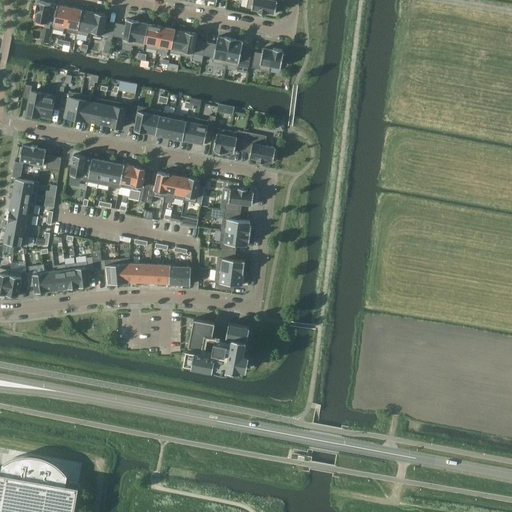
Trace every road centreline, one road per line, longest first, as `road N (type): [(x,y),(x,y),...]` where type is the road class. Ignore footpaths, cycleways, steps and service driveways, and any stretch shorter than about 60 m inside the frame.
road 1 (secondary): [(511,477),(7,384)]
road 2 (residential): [(194,298),(255,310),(271,178),(69,136)]
road 3 (residential): [(194,298),(196,243),(56,215),(69,136)]
road 4 (residential): [(295,0),(285,33),(117,0)]
road 5 (residential): [(0,312),(134,295),(194,298)]
